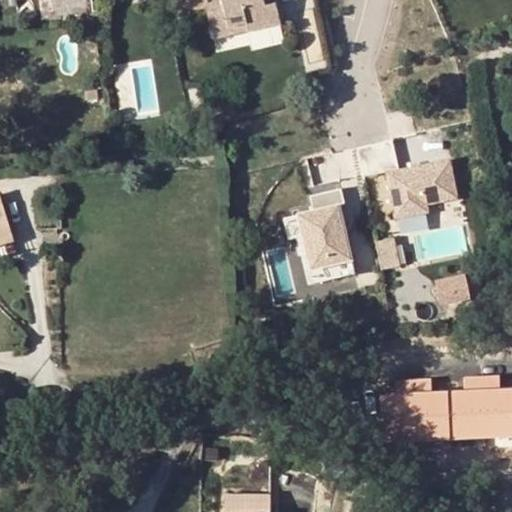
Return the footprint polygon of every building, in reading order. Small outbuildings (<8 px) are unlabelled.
[(246,22),(247,29),(281,22),(275,0),(183,0),(185,6),(205,2),(207,8),(213,37),(229,33),(228,25),(246,22)] [(205,2),(185,6),(186,13),(207,8),(205,2)] [(228,25),(229,33),(247,29),(246,22),(228,25)] [(397,139),(358,144),(361,172),(400,167),(397,139)] [(450,160),(387,172),(395,219),(429,212),(427,204),(457,199),(450,160)] [(345,204),(341,188),(310,196),(313,211),(285,218),(289,238),(298,236),(304,235),(315,282),(355,273),(339,205),(345,204)] [(0,243),(12,240),(0,199),(0,243)] [(315,282),(304,235),(298,236),(309,284),(315,282)] [(394,241),(375,244),(379,267),(398,264),(394,241)] [(482,293),(479,272),(436,282),(441,302),(482,293)] [(511,381),(434,383),(434,377),(398,378),(399,437),(511,434),(511,381)] [(271,511),(271,510),(271,472),(233,472),(233,511),(271,511)]
